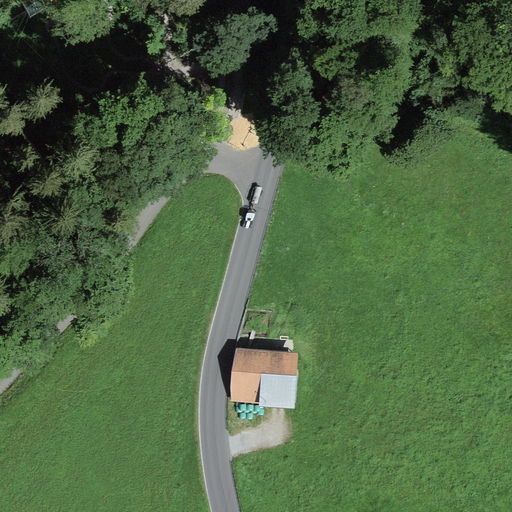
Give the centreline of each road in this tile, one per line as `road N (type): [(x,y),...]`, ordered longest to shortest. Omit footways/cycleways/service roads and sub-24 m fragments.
road 1 (unclassified): [(0,381),(50,333),(187,165),(206,157),(270,170)]
road 2 (tertiary): [(224,511),(210,432),(218,350),(270,170)]
road 3 (tertiary): [(270,170),(288,87),(287,0)]
